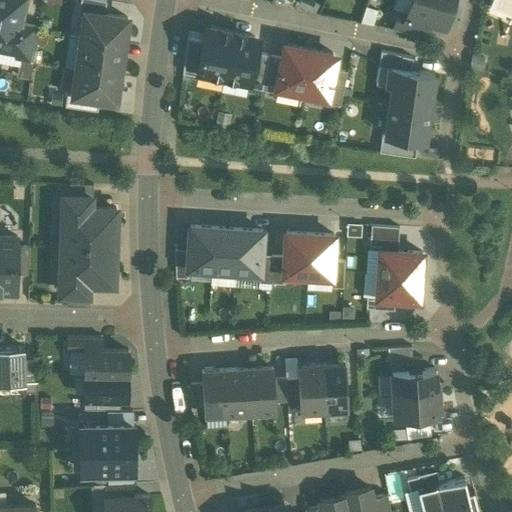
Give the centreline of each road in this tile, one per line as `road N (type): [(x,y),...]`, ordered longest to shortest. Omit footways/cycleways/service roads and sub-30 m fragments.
road 1 (residential): [(452,331),(442,220),(148,203)]
road 2 (residential): [(475,443),(181,498)]
road 3 (residential): [(452,331),(155,347)]
road 4 (residential): [(453,56),(199,0)]
road 5 (residential): [(148,203),(167,0)]
road 6 (residential): [(181,498),(155,347)]
road 7 (residential): [(152,320),(0,319)]
road 8 (track): [(0,154),(148,162)]
road 9 (residential): [(444,186),(453,56)]
